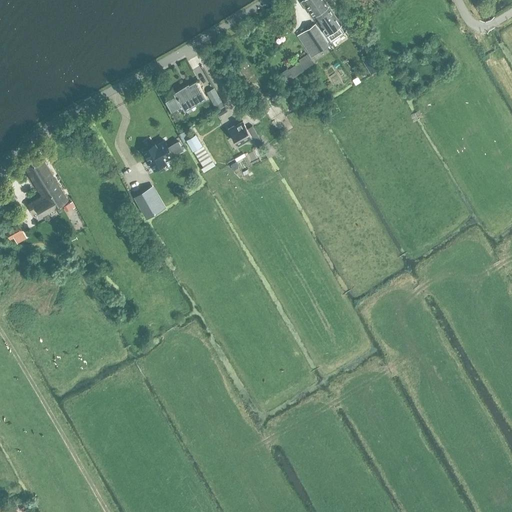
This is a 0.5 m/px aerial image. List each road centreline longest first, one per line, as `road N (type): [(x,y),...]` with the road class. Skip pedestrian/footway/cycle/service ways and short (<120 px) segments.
road 1 (residential): [(0,173),(50,125),(268,0)]
road 2 (track): [(106,511),(0,330)]
